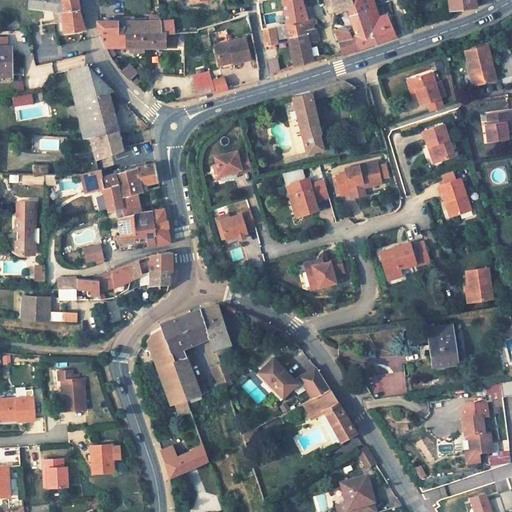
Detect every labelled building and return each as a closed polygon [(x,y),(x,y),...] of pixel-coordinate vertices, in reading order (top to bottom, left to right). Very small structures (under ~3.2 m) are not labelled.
[(45,9),(46,0),(22,0),(22,2),(22,5),(45,9)] [(78,5),(77,0),(46,0),(45,9),(65,13),(64,7),(78,5)] [(287,35),(288,39),(294,66),(312,60),(307,42),(318,40),(314,28),(313,28),(312,25),(311,19),(312,18),(309,8),(303,8),(300,0),(279,0),(281,12),(282,18),(270,20),(271,26),(261,28),(264,45),(268,43),(269,47),(275,46),(274,42),(276,42),(275,37),(287,35)] [(328,0),(324,2),(328,14),(334,12),(346,8),(351,6),(349,0),(328,0)] [(369,0),(351,6),(346,8),(349,16),(364,11),(374,7),(372,0),(369,0)] [(474,0),(447,0),(449,10),(475,7),(474,0)] [(235,1),(226,3),(228,10),(236,8),(235,1)] [(79,10),(78,5),(64,7),(65,13),(61,13),(61,14),(55,15),(57,23),(63,22),(64,33),(85,31),(81,15),(79,10)] [(374,7),(364,11),(375,43),(394,36),(385,14),(377,17),(374,7)] [(364,11),(349,16),(355,35),(360,49),(375,43),(364,11)] [(98,33),(134,33),(134,20),(135,17),(123,17),(102,17),(102,20),(100,20),(96,20),(98,33)] [(172,19),(159,20),(160,32),(172,32),(172,19)] [(148,20),(134,20),(134,33),(154,33),(160,32),(159,20),(148,20)] [(349,32),(336,29),(343,54),(360,49),(355,35),(350,36),(349,32)] [(134,33),(98,33),(99,36),(103,47),(110,47),(126,47),(126,49),(130,49),(130,51),(142,52),(142,47),(164,47),(163,32),(160,32),(154,33),(134,33)] [(172,32),(163,32),(164,47),(175,47),(175,32),(172,32)] [(10,61),(10,37),(0,37),(0,75),(10,75),(10,65),(8,65),(8,61),(10,61)] [(243,38),(214,45),(219,66),(249,59),(243,38)] [(487,45),(465,50),(473,84),(492,80),(487,62),(491,61),(487,45)] [(110,47),(103,47),(108,58),(114,54),(110,47)] [(53,62),(35,64),(34,54),(24,55),(27,77),(54,74),(53,62)] [(491,61),(487,62),(492,80),(495,79),(491,61)] [(129,65),(120,73),(127,79),(135,72),(129,65)] [(88,66),(69,70),(82,126),(115,119),(108,92),(111,91),(89,70),(88,66)] [(206,72),(192,76),(199,96),(213,93),(206,72)] [(414,79),(422,105),(430,103),(442,99),(433,73),(414,79)] [(224,78),(212,81),(215,92),(227,89),(224,78)] [(14,81),(17,91),(26,89),(22,79),(14,81)] [(328,95),(356,86),(350,83),(344,80),(326,87),(327,94),(328,95)] [(447,97),(442,83),(437,84),(442,99),(447,97)] [(293,96),(307,153),(323,149),(319,134),(321,133),(313,100),(328,95),(327,94),(326,87),(319,89),(293,96)] [(43,101),(41,91),(11,95),(13,106),(43,101)] [(432,111),(445,107),(442,99),(430,103),(432,111)] [(508,111),(488,113),(489,123),(486,124),(488,141),(508,139),(507,130),(505,122),(509,121),(508,111)] [(115,119),(82,126),(85,140),(89,140),(106,136),(118,133),(119,133),(115,119)] [(444,124),(423,130),(428,145),(432,144),(437,161),(454,155),(444,124)] [(363,126),(353,128),(356,143),(366,140),(363,126)] [(122,149),(118,133),(106,136),(108,146),(92,150),(95,161),(95,164),(99,163),(99,160),(122,149)] [(106,136),(89,140),(92,150),(108,146),(106,136)] [(432,144),(428,145),(433,162),(437,161),(432,144)] [(231,168),(237,166),(238,169),(251,166),(247,150),(237,153),(236,148),(214,154),(218,171),(231,168)] [(95,164),(95,161),(88,163),(91,172),(97,170),(95,164)] [(347,174),(335,177),(340,195),(351,192),(352,197),(366,194),(364,187),(382,182),(376,161),(345,168),(347,174)] [(33,173),(50,172),(49,163),(33,164),(33,173)] [(159,180),(155,163),(115,173),(120,198),(136,193),(142,192),(141,186),(159,181),(159,180)] [(378,166),(381,179),(390,178),(386,164),(378,166)] [(305,179),(302,168),(284,172),(287,184),(305,179)] [(116,209),(122,207),(120,198),(115,173),(102,177),(100,169),(97,170),(91,172),(82,174),(78,174),(83,194),(103,188),(107,211),(116,209)] [(461,177),(439,184),(445,202),(448,201),(453,216),(471,210),(461,177)] [(305,179),(287,184),(291,200),(293,199),(298,203),(301,214),(317,209),(315,200),(329,196),(324,182),(310,185),(308,178),(305,179)] [(136,193),(120,198),(122,207),(124,216),(117,218),(120,235),(134,234),(135,239),(146,237),(147,247),(155,245),(154,236),(156,235),(152,211),(140,213),(136,193)] [(293,199),(291,200),(296,215),(301,214),(298,203),(293,199)] [(21,201),(21,217),(24,217),(24,212),(33,212),(33,201),(21,201)] [(124,216),(122,207),(116,209),(117,218),(124,216)] [(221,220),(226,237),(236,234),(244,232),(247,232),(245,227),(255,225),(250,208),(240,211),(241,214),(221,220)] [(170,241),(164,209),(152,211),(156,235),(154,236),(155,245),(170,242),(170,241)] [(14,229),(20,233),(20,239),(13,242),(13,251),(19,253),(32,253),(32,243),(29,243),(29,239),(29,230),(30,227),(32,227),(33,212),(24,212),(24,217),(21,217),(18,217),(14,221),(14,229)] [(134,234),(120,235),(121,242),(135,240),(135,239),(134,234)] [(400,245),(380,251),(387,275),(400,271),(399,267),(415,263),(430,258),(425,242),(411,246),(401,249),(400,245)] [(102,243),(84,247),(89,263),(106,258),(102,243)] [(172,265),(172,253),(150,255),(93,279),(76,278),(76,288),(91,289),(91,294),(99,293),(99,288),(107,287),(107,285),(113,283),(114,287),(150,271),(150,284),(169,281),(172,265)] [(310,289),(335,282),(333,276),(342,273),(338,255),(328,257),(329,261),(323,263),(305,268),(310,289)] [(430,258),(415,263),(416,267),(431,262),(430,258)] [(305,268),(323,263),(322,259),(303,264),(305,268)] [(43,265),(37,265),(37,272),(34,272),(34,279),(43,279),(43,265)] [(488,268),(466,271),(468,287),(469,293),(472,293),(473,301),(492,299),(488,268)] [(400,271),(387,275),(388,279),(401,275),(400,271)] [(71,280),(59,278),(59,287),(71,288),(71,280)] [(48,320),(49,297),(22,296),(21,307),(27,307),(26,319),(48,320)] [(217,304),(200,308),(208,336),(212,351),(215,349),(229,345),(231,344),(217,304)] [(200,308),(159,323),(161,327),(174,360),(172,360),(186,398),(207,391),(204,378),(196,381),(183,347),(208,336),(200,308)] [(73,311),(62,311),(62,320),(73,321),(73,311)] [(254,316),(251,323),(263,329),(264,327),(273,330),(275,326),(259,318),(254,316)] [(112,327),(109,317),(95,322),(98,332),(112,327)] [(451,324),(429,327),(435,366),(457,363),(451,324)] [(511,324),(499,328),(502,339),(511,336),(511,324)] [(161,327),(149,332),(150,334),(146,340),(170,403),(174,402),(179,416),(190,411),(186,398),(172,360),(174,360),(161,327)] [(511,336),(502,339),(510,371),(511,370),(511,336)] [(229,345),(215,349),(217,354),(231,350),(229,345)] [(293,378),(274,356),(260,368),(275,385),(271,389),(279,398),(292,387),(298,394),(307,389),(312,398),(330,389),(320,373),(317,369),(296,381),(293,378)] [(220,363),(219,363),(223,375),(233,371),(228,360),(220,363)] [(219,363),(211,366),(217,382),(214,383),(216,388),(226,384),(223,375),(219,363)] [(315,366),(293,378),(296,381),(317,369),(315,366)] [(61,379),(65,379),(65,392),(62,392),(63,410),(85,409),(83,378),(73,379),(72,370),(58,371),(59,379),(61,379)] [(403,371),(359,376),(373,399),(407,395),(403,371)] [(242,386),(259,403),(267,396),(250,378),(242,386)] [(511,381),(503,382),(503,395),(511,394),(511,381)] [(486,394),(494,394),(492,384),(485,385),(486,394)] [(494,393),(502,393),(501,384),(494,384),(494,393)] [(356,431),(330,389),(312,398),(303,404),(311,418),(323,412),(341,440),(356,431)] [(0,416),(17,416),(17,419),(17,420),(34,419),(33,397),(0,398),(0,416)] [(483,418),(464,420),(466,438),(469,437),(471,452),(466,453),(468,464),(480,462),(479,456),(489,455),(487,445),(491,445),(490,435),(485,435),(483,418)] [(255,428),(242,435),(244,441),(259,435),(255,428)] [(112,444),(90,445),(92,473),(114,471),(112,444)] [(176,457),(165,461),(165,463),(169,474),(170,477),(208,460),(202,444),(191,449),(193,453),(190,454),(189,451),(176,457)] [(171,446),(161,450),(165,461),(176,457),(171,446)] [(366,447),(357,453),(360,458),(365,467),(374,461),(366,447)] [(490,466),(511,463),(510,451),(488,455),(490,466)] [(63,458),(43,460),(43,468),(47,467),(48,487),(67,486),(66,466),(63,466),(63,458)] [(8,465),(0,465),(0,496),(10,496),(8,465)] [(374,511),(365,477),(342,484),(349,511),(374,511)] [(497,511),(500,511),(511,509),(511,491),(494,496),(497,511)] [(493,511),(487,494),(471,499),(475,511),(493,511)] [(93,509),(100,506),(97,497),(90,499),(93,509)]
